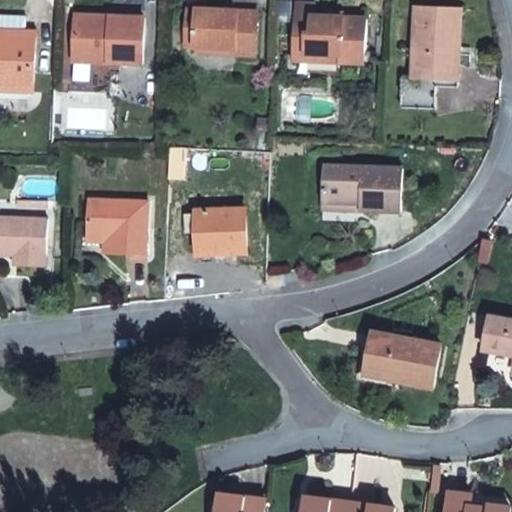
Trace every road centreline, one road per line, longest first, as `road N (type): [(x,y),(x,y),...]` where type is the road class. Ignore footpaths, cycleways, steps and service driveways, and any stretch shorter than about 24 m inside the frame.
road 1 (residential): [(246,313),(318,305),(446,248),(509,156),(511,133)]
road 2 (residential): [(511,427),(418,444),(342,422),(246,313)]
road 3 (residential): [(0,339),(246,313)]
